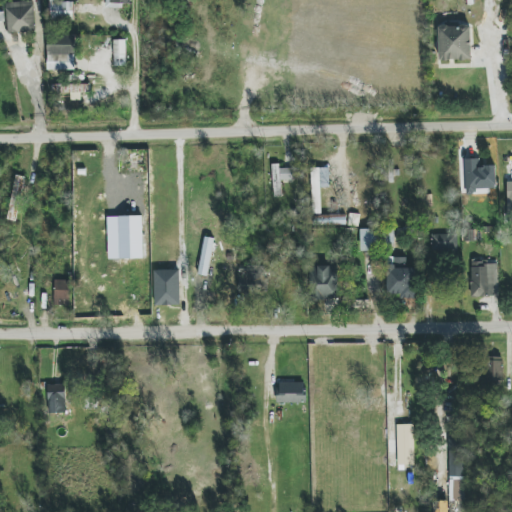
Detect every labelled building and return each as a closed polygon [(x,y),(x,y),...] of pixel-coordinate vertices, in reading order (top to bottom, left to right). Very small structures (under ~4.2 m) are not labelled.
[(74,2),(59,2),(58,0),(49,0),(50,20),(73,20),(74,2)] [(7,33),(35,31),(34,1),(6,3),(7,33)] [(439,27),(439,60),(472,60),(471,26),(439,27)] [(47,70),(75,70),(75,35),(48,35),(47,70)] [(126,66),(126,40),(113,40),(114,66),(126,66)] [(71,100),(81,100),(81,93),(91,93),(90,84),(52,85),(53,94),(71,93),(71,100)] [(465,159),(466,194),(475,193),(475,189),(496,189),(496,166),(480,166),(479,159),(465,159)] [(297,180),(296,168),(279,168),(279,164),(272,164),(273,197),(282,197),(281,181),(297,180)] [(329,168),(311,168),(312,214),(321,214),(320,188),(329,187),(329,168)] [(16,221),(24,177),(15,175),(7,219),(16,221)] [(143,259),(142,216),(119,216),(120,259),(143,259)] [(376,229),(360,229),(360,251),(376,251),(376,229)] [(456,251),(457,235),(432,234),(432,251),(456,251)] [(210,276),(212,238),(201,237),(200,275),(210,276)] [(416,298),(415,268),(407,268),(406,257),(387,258),(388,294),(400,294),(400,299),(416,298)] [(499,296),(498,262),(471,262),(472,297),(499,296)] [(267,266),(240,265),(239,289),(266,290),(267,266)] [(338,299),(337,266),(309,266),(309,299),(338,299)] [(179,270),(154,270),(155,306),(180,305),(179,270)] [(55,305),(70,306),(70,280),(55,280),(55,305)] [(502,357),(483,357),(484,383),(503,383),(502,357)] [(65,384),(47,385),(48,413),(66,413),(65,384)] [(277,386),(277,404),(306,403),(306,385),(277,386)] [(414,424),(398,425),(398,466),(415,466),(414,424)] [(465,511),(464,440),(449,440),(450,478),(450,501),(433,501),(433,511),(465,511)] [(333,468),(319,468),(319,488),(333,488),(333,468)]
